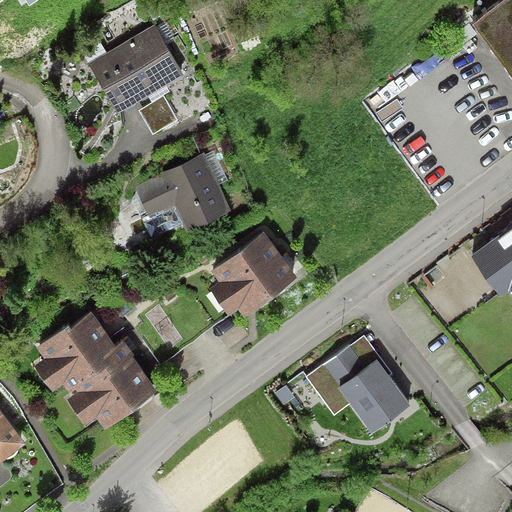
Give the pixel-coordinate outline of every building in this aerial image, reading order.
[(511,0),(504,0),(473,23),(511,75),(511,0)] [(157,27),(89,63),(116,113),(183,76),(157,27)] [(204,154),(133,187),(147,218),(176,205),(187,231),(230,211),(204,154)] [(511,219),(476,246),(503,282),(510,276),(511,278),(511,219)] [(266,232),(213,269),(245,314),(298,277),(266,232)] [(93,304),(36,347),(101,434),(158,392),(93,304)] [(409,405),(361,340),(309,378),(335,413),(351,401),(373,431),(409,405)] [(0,405),(0,453),(23,437),(0,405)]
